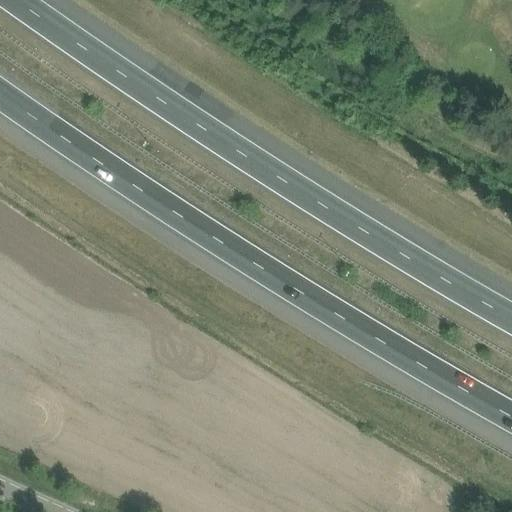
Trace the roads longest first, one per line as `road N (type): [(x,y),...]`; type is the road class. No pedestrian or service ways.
road 1 (motorway): [(0,93),(311,303),(511,416)]
road 2 (motorway): [(511,314),(357,226),(13,0)]
